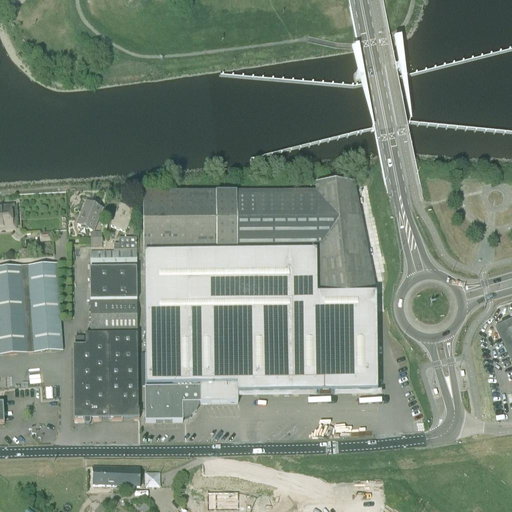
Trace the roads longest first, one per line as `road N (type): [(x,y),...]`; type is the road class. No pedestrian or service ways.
road 1 (tertiary): [(452,422),(435,438),(361,445),(0,454)]
road 2 (primary): [(359,0),(403,219)]
road 3 (track): [(208,449),(273,473),(307,511)]
